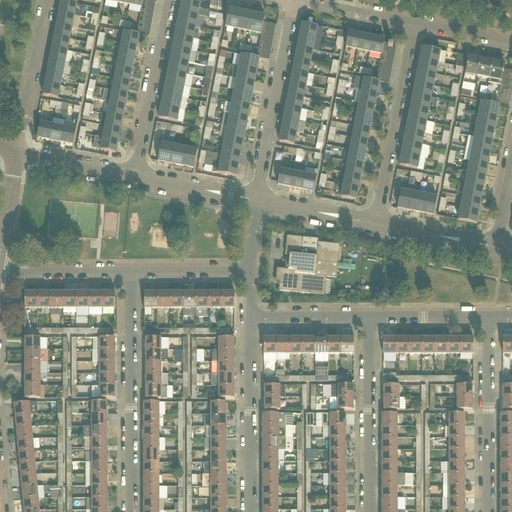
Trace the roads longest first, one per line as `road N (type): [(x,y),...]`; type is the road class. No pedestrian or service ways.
road 1 (residential): [(131,511),(128,276)]
road 2 (residential): [(256,201),(294,1)]
road 3 (residential): [(376,225),(412,25)]
road 4 (residential): [(370,511),(368,325)]
road 5 (residential): [(251,511),(250,326)]
road 6 (residential): [(492,511),(492,326)]
road 7 (residential): [(136,178),(167,0)]
road 8 (residential): [(45,0),(15,154)]
road 9 (residential): [(0,273),(128,276)]
road 10 (residential): [(368,325),(492,326)]
road 11 (residential): [(128,276),(252,277)]
road 12 (residential): [(15,154),(136,178)]
road 13 (residential): [(256,201),(376,225)]
road 14 (residential): [(136,178),(256,201)]
road 15 (residential): [(376,225),(495,248)]
road 16 (residential): [(412,25),(294,1)]
